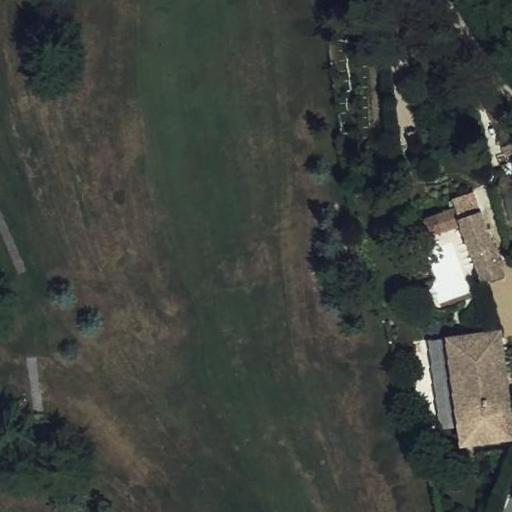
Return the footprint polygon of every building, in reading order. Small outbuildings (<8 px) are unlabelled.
[(436,211),(440,228),(459,222),(457,216),(454,206),(436,211)] [(457,216),(459,222),(476,281),(498,274),(478,209),(457,216)] [(428,232),(440,228),(436,211),(423,215),(428,232)] [(498,352),(495,331),(484,332),(486,353),(498,352)] [(466,416),(469,441),(509,434),(498,352),(486,353),(484,332),(446,338),(449,361),(445,361),(452,417),(466,416)] [(434,430),(452,428),(452,417),(445,361),(449,361),(446,338),(425,341),(434,430)] [(466,416),(452,417),(452,428),(454,443),(469,441),(466,416)]
